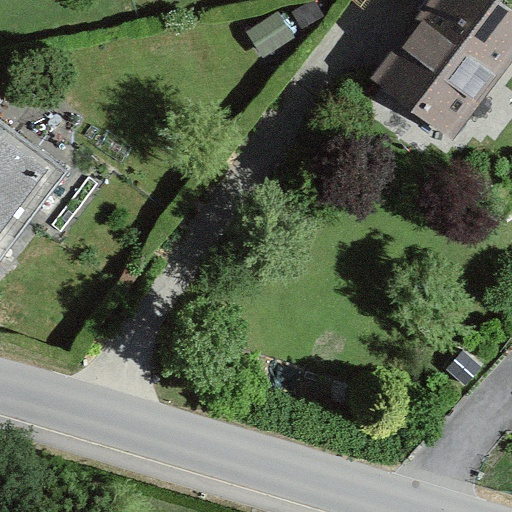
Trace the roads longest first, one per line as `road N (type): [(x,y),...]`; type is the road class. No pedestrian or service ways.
road 1 (tertiary): [(417,511),(0,383)]
road 2 (unknown): [(511,407),(446,511)]
